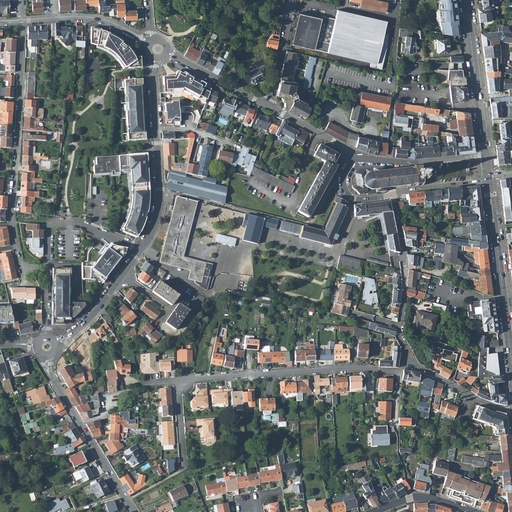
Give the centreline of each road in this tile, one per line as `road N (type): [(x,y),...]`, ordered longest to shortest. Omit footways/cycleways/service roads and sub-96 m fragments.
road 1 (residential): [(21,22),(10,211),(21,269),(33,269)]
road 2 (residential): [(406,356),(398,371),(359,367),(181,383)]
road 3 (residential): [(44,337),(52,222),(140,251)]
road 4 (secondary): [(488,180),(511,364)]
road 5 (residential): [(406,356),(399,334),(404,267),(391,193)]
road 6 (secondary): [(465,0),(485,155)]
road 7 (residential): [(21,22),(98,19),(149,44)]
road 8 (residential): [(140,251),(159,204),(156,129)]
road 9 (residential): [(511,411),(476,400),(406,356)]
